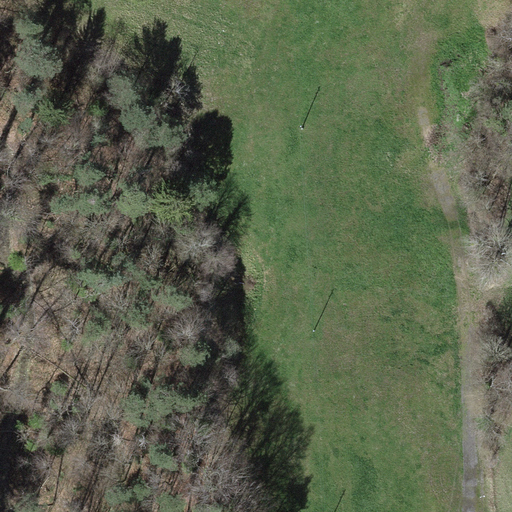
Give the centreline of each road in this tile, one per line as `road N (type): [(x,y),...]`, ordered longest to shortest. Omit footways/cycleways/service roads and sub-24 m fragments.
road 1 (track): [(466,299),(421,72),(419,38),(430,0)]
road 2 (track): [(468,511),(466,299)]
